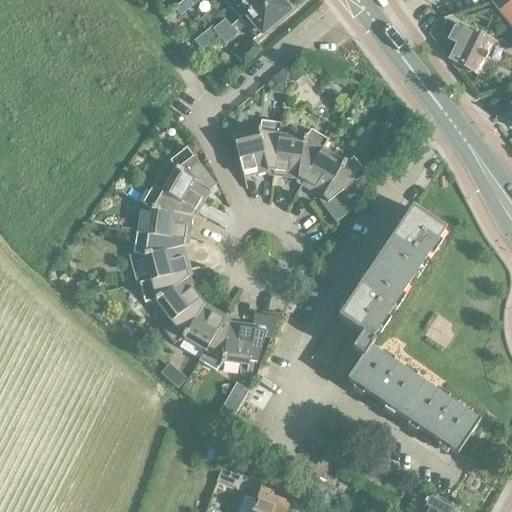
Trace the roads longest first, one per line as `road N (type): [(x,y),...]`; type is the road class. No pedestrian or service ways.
road 1 (residential): [(457,480),(303,383),(302,347),(447,119)]
road 2 (residential): [(246,224),(198,125),(314,31)]
road 3 (residential): [(238,232),(231,253),(242,274),(263,282),(284,274),(294,253),(288,231),(268,220),(246,224)]
road 4 (primary): [(447,119),(355,0)]
